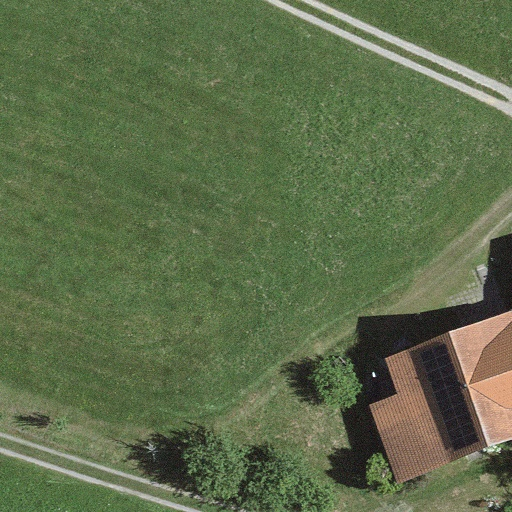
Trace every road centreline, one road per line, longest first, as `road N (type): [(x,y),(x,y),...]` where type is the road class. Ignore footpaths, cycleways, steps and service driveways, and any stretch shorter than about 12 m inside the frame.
road 1 (track): [(236,511),(0,435)]
road 2 (track): [(511,104),(302,0)]
road 3 (track): [(395,334),(424,287),(511,210)]
